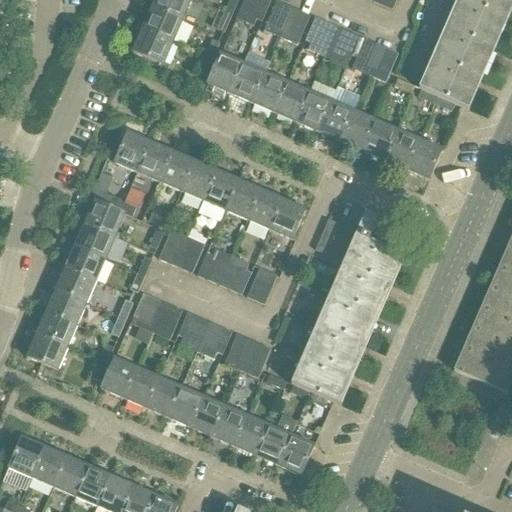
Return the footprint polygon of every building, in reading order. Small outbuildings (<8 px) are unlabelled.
[(193,1),(190,0),(157,0),(153,10),(183,23),(193,1)] [(239,2),(234,0),(230,0),(224,15),(231,19),(239,2)] [(257,0),(245,0),(236,22),(253,29),(256,22),(250,19),(257,0)] [(266,0),(257,0),(250,19),(256,22),(262,24),(271,2),(266,0)] [(376,0),(375,5),(392,13),(397,2),(393,0),(376,0)] [(511,0),(459,0),(420,91),(421,92),(438,99),(454,106),(469,112),(511,11),(511,0)] [(264,34),(272,37),(269,44),(277,47),(279,40),(281,41),(284,34),(278,31),(288,9),(276,4),(264,34)] [(278,31),(284,34),(289,36),(299,14),(288,9),(278,31)] [(183,23),(153,10),(143,33),(173,46),(183,23)] [(300,41),(310,18),(299,14),(289,36),(300,41)] [(231,19),(224,15),(217,32),(224,35),(231,19)] [(306,43),(311,45),(317,48),(326,25),(315,21),(306,43)] [(317,48),(311,45),(308,52),(325,60),(328,52),(337,30),(326,25),(317,48)] [(337,30),(328,52),(339,57),(348,35),(337,30)] [(134,55),(164,67),(173,46),(143,33),(134,55)] [(300,41),(289,36),(284,34),(281,41),(297,48),(300,41)] [(339,57),(328,52),(325,60),(342,67),(345,60),(350,62),(360,40),(348,35),(339,57)] [(365,42),(355,64),(367,69),(376,47),(365,42)] [(220,46),(212,43),(205,59),(212,63),(220,46)] [(367,69),(372,71),(378,74),(387,52),(376,47),(367,69)] [(378,74),(372,71),(369,79),(386,86),(398,56),(387,52),(378,74)] [(232,97),(244,67),(221,57),(208,87),(232,97)] [(212,63),(205,59),(198,76),(205,79),(212,63)] [(372,71),(367,69),(355,64),(352,71),(369,79),(372,71)] [(254,107),(266,76),(244,67),(232,97),(254,107)] [(276,116),(288,86),(266,76),(254,107),(276,116)] [(415,89),(398,82),(395,89),(412,97),(415,89)] [(298,126),(310,96),(288,86),(276,116),(298,126)] [(421,92),(418,99),(435,106),(438,99),(421,92)] [(341,144),(354,115),(358,105),(344,99),(345,97),(335,93),(331,104),(332,105),(320,135),(341,144)] [(331,104),(310,96),(298,126),(320,135),(332,105),(331,104)] [(451,113),(454,106),(438,99),(435,106),(451,113)] [(363,154),(376,124),(354,115),(341,144),(363,154)] [(384,163),(397,134),(376,124),(363,154),(384,163)] [(406,173),(419,143),(397,134),(384,163),(406,173)] [(128,135),(115,165),(138,175),(151,145),(128,135)] [(419,143),(406,173),(429,183),(442,153),(419,143)] [(151,145),(138,175),(159,184),(173,154),(151,145)] [(173,154),(159,184),(181,194),(194,163),(173,154)] [(194,163),(181,194),(203,203),(216,173),(194,163)] [(216,173),(203,203),(224,213),(238,182),(216,173)] [(101,176),(90,201),(95,203),(109,209),(114,199),(104,195),(111,180),(101,176)] [(238,182),(224,213),(246,222),(260,192),(238,182)] [(132,219),(136,209),(139,210),(146,196),(131,190),(125,204),(121,214),(132,219)] [(260,192),(246,222),(268,232),(281,202),(260,192)] [(125,204),(114,199),(109,209),(121,214),(125,204)] [(291,242),(305,212),(281,202),(268,232),(291,242)] [(109,209),(95,203),(85,227),(116,240),(125,217),(131,220),(132,219),(121,214),(109,209)] [(148,224),(166,231),(170,223),(152,215),(148,224)] [(309,396),(326,403),(341,409),(406,258),(369,242),(378,221),(366,216),(291,388),(293,388),(309,396)] [(328,221),(315,252),(324,256),(337,225),(328,221)] [(116,240),(85,227),(75,248),(106,262),(116,240)] [(163,234),(156,230),(149,247),(156,251),(163,234)] [(187,239),(170,232),(167,239),(179,244),(184,246),(187,239)] [(511,237),(454,372),(502,393),(511,370),(511,237)] [(167,239),(158,261),(169,266),(179,244),(167,239)] [(201,253),(204,246),(187,239),(184,246),(189,249),(201,253)] [(184,246),(179,244),(169,266),(180,271),(189,249),(184,246)] [(106,262),(75,248),(66,270),(97,283),(106,262)] [(180,271),(191,276),(201,253),(189,249),(180,271)] [(212,258),(211,258),(217,260),(228,265),(231,258),(215,251),(212,258)] [(212,258),(206,255),(196,278),(208,283),(217,260),(211,258),(212,258)] [(151,261),(144,258),(137,275),(144,278),(151,261)] [(245,272),(248,265),(231,258),(228,265),(239,270),(245,272)] [(208,283),(219,287),(228,265),(217,260),(208,283)] [(230,292),(239,270),(228,265),(219,287),(230,292)] [(97,283),(66,270),(57,292),(87,305),(97,283)] [(245,272),(239,270),(230,292),(241,297),(251,275),(245,272)] [(273,285),(277,278),(259,270),(256,277),(273,285)] [(129,291),(137,295),(144,278),(137,275),(129,291)] [(256,277),(251,288),(269,296),(273,285),(256,277)] [(251,288),(246,299),(264,307),(269,296),(251,288)] [(87,305),(57,292),(47,314),(78,327),(87,305)] [(133,318),(139,321),(150,325),(159,303),(143,296),(133,318)] [(132,305),(125,302),(118,318),(125,321),(132,305)] [(159,303),(150,325),(155,328),(161,330),(170,308),(159,303)] [(172,335),(182,313),(170,308),(161,330),(172,335)] [(78,327),(47,314),(38,335),(68,349),(78,327)] [(177,337),(183,340),(182,340),(188,342),(198,320),(187,315),(177,337)] [(110,335),(118,339),(125,321),(118,318),(110,335)] [(136,328),(139,329),(134,340),(147,346),(152,335),(155,328),(150,325),(139,321),(133,318),(130,326),(136,329),(136,328)] [(198,320),(188,342),(199,347),(209,325),(198,320)] [(211,352),(220,329),(209,325),(199,347),(211,352)] [(155,328),(152,335),(169,342),(172,335),(155,328)] [(211,352),(216,354),(222,357),(231,334),(220,329),(211,352)] [(28,358),(59,372),(68,349),(38,335),(28,358)] [(248,341),(236,337),(227,359),(238,364),(248,341)] [(188,342),(182,340),(180,347),(196,354),(199,347),(188,342)] [(238,364),(245,367),(249,368),(259,346),(248,341),(238,364)] [(113,349),(106,346),(98,363),(106,366),(113,349)] [(260,373),(270,351),(259,346),(249,368),(260,373)] [(216,354),(211,352),(199,347),(196,354),(213,361),(216,354)] [(242,374),(244,371),(245,367),(238,364),(227,359),(224,366),(242,374)] [(125,401),(139,370),(116,360),(103,391),(125,401)] [(91,379),(99,383),(106,366),(98,363),(91,379)] [(257,380),(260,373),(249,368),(245,367),(244,371),(242,374),(257,380)] [(147,411),(161,380),(139,370),(125,401),(147,411)] [(270,379),(268,385),(267,386),(284,394),(287,386),(270,379)] [(161,380),(147,411),(169,420),(171,417),(183,390),(161,380)] [(293,388),(290,394),(307,402),(309,396),(293,388)] [(183,390),(171,417),(169,420),(191,430),(197,417),(205,399),(183,390)] [(323,409),(326,403),(309,396),(307,402),(323,409)] [(205,399),(197,417),(191,430),(213,440),(223,417),(227,409),(205,399)] [(227,409),(223,417),(213,440),(235,449),(249,419),(227,409)] [(257,459),(270,428),(249,419),(235,449),(257,459)] [(279,468),(292,438),(270,428),(257,459),(279,468)] [(316,448),(292,438),(279,468),(302,479),(316,448)] [(33,480),(46,450),(23,440),(10,470),(33,480)] [(55,490),(68,459),(46,450),(33,480),(55,490)] [(77,499),(90,469),(68,459),(55,490),(77,499)] [(99,509),(112,478),(90,469),(77,499),(99,509)] [(106,511),(123,511),(134,488),(112,478),(99,509),(106,511)] [(149,511),(156,498),(134,488),(123,511),(149,511)] [(176,511),(179,508),(156,498),(149,511),(176,511)]
